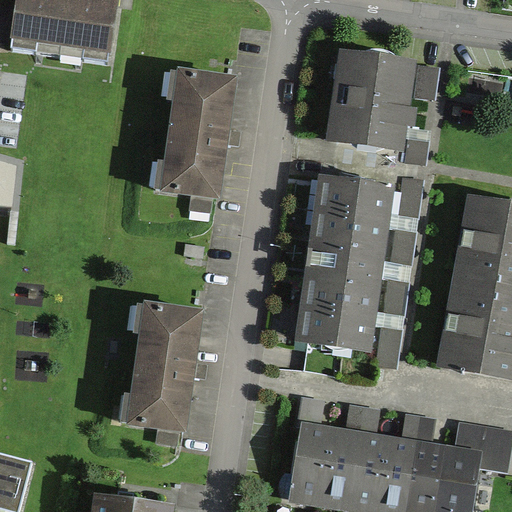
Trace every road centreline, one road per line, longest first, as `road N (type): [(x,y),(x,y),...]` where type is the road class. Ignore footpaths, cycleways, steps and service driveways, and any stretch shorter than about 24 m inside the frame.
road 1 (residential): [(298,0),(243,383)]
road 2 (residential): [(511,421),(243,383)]
road 3 (residential): [(298,0),(511,34)]
road 4 (residential): [(243,383),(225,511)]
